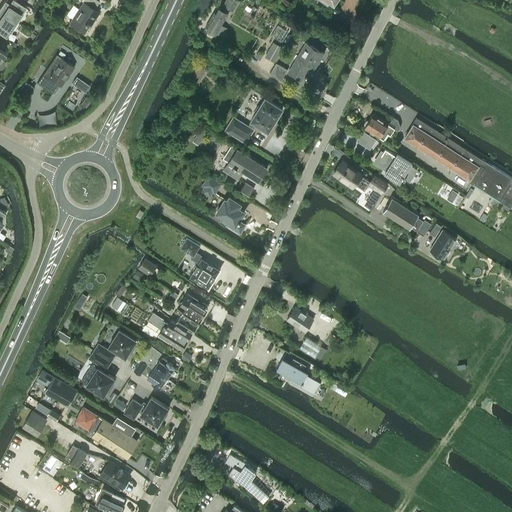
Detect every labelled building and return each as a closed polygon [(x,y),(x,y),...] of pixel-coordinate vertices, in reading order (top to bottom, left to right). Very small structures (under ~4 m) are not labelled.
[(0,6),(0,10),(16,21),(22,12),(21,11),(24,6),(14,0),(11,0),(9,3),(4,0),(0,6)] [(99,12),(94,9),(99,1),(97,0),(81,0),(83,1),(69,22),(83,32),(92,18),(93,19),(99,12)] [(225,0),(223,5),(233,11),(239,0),(238,0),(225,0)] [(204,28),(215,34),(227,13),(219,8),(216,12),(214,11),(204,28)] [(9,30),(16,21),(0,10),(0,31),(5,35),(9,30)] [(275,62),(283,47),(273,42),(264,57),(275,62)] [(309,64),(315,67),(323,52),(306,42),(288,72),(300,79),(309,64)] [(60,86),(74,66),(56,54),(37,82),(53,93),(59,85),(60,86)] [(281,80),(287,69),(276,63),(269,73),(281,80)] [(19,90),(28,96),(34,87),(25,81),(19,90)] [(257,123),(268,131),(283,108),(265,97),(251,120),(252,121),(250,125),(254,127),(257,123)] [(364,126),(381,136),(383,138),(387,132),(390,134),(394,128),(398,130),(400,126),(398,120),(393,116),(389,123),(373,113),(368,120),(367,120),(365,123),(365,124),(364,126)] [(225,129),(245,141),(253,129),(233,116),(225,129)] [(445,136),(443,135),(416,117),(404,137),(438,159),(438,160),(443,163),(444,162),(464,175),(463,176),(510,207),(511,203),(511,183),(510,182),(511,179),(511,178),(446,136),(447,135),(445,135),(445,136)] [(231,144),(223,158),(228,162),(223,169),(238,178),(243,170),(259,180),(267,167),(237,148),(231,144)] [(385,148),(378,160),(390,167),(387,172),(399,179),(401,176),(405,179),(406,178),(408,179),(415,167),(409,163),(411,161),(398,153),(397,156),(385,148)] [(342,161),(334,172),(340,177),(339,178),(349,185),(350,183),(353,186),(355,183),(364,190),(369,184),(381,192),(387,184),(374,175),(370,180),(361,174),(342,161)] [(213,193),(214,193),(220,184),(209,177),(203,186),(204,187),(202,189),(211,195),(213,193)] [(249,194),(254,188),(245,182),(241,189),(249,194)] [(241,220),(239,219),(244,211),(238,207),(241,203),(229,196),(227,200),(225,198),(216,212),(229,220),(227,223),(240,232),(245,225),(240,221),(241,220)] [(423,220),(417,216),(418,214),(391,197),(383,211),(410,227),(411,226),(417,230),(417,231),(423,235),(431,223),(425,219),(423,220)] [(436,222),(429,233),(434,236),(441,226),(436,222)] [(450,251),(449,249),(456,237),(443,229),(430,249),(444,257),(446,254),(448,254),(449,253),(450,251)] [(196,251),(200,245),(187,236),(180,247),(193,255),(191,258),(198,262),(190,275),(209,287),(220,268),(202,257),(203,255),(196,251)] [(150,275),(157,265),(157,264),(145,257),(138,267),(150,275)] [(473,280),(477,274),(465,266),(461,272),(473,280)] [(120,296),(127,287),(123,284),(116,292),(120,296)] [(186,306),(202,317),(207,308),(196,302),(198,299),(187,292),(180,303),(186,306)] [(111,304),(117,309),(124,299),(118,295),(111,304)] [(165,304),(162,308),(170,313),(173,309),(167,305),(165,304)] [(178,308),(176,310),(182,314),(197,324),(202,317),(186,306),(183,311),(178,308)] [(305,331),(313,318),(295,306),(287,319),(305,331)] [(176,332),(187,340),(192,332),(176,322),(171,319),(169,323),(163,320),(164,319),(153,312),(151,316),(176,332)] [(182,314),(176,322),(192,332),(197,324),(182,314)] [(159,333),(170,340),(176,332),(151,316),(148,320),(161,329),(159,333)] [(98,342),(94,350),(111,361),(116,353),(113,352),(115,349),(126,356),(128,352),(131,353),(136,345),(134,344),(136,339),(120,328),(109,345),(109,346),(108,348),(98,342)] [(176,332),(170,340),(182,348),(187,340),(176,332)] [(319,354),(317,353),(322,346),(306,336),(299,347),(314,357),(315,356),(317,358),(319,354)] [(146,351),(141,358),(142,359),(142,360),(167,378),(174,367),(167,362),(168,361),(167,359),(164,357),(162,357),(160,360),(158,358),(162,352),(151,344),(146,351)] [(112,382),(115,377),(102,369),(104,367),(106,368),(111,361),(94,350),(89,357),(100,364),(98,367),(93,363),(82,380),(104,394),(106,390),(109,391),(114,383),(112,382)] [(181,355),(188,360),(192,355),(185,350),(181,355)] [(306,364),(293,357),(291,361),(283,357),(276,368),(292,376),(290,380),(313,393),(319,383),(320,383),(321,382),(307,373),(308,371),(303,369),(306,364)] [(160,388),(167,378),(142,360),(135,370),(140,374),(142,372),(153,380),(152,382),(160,388)] [(45,391),(68,405),(77,390),(42,369),(37,377),(49,384),(45,391)] [(168,413),(166,411),(168,407),(151,396),(145,407),(142,405),(142,404),(133,398),(124,412),(134,418),(138,411),(141,413),(140,413),(158,424),(160,419),(163,421),(168,413)] [(115,404),(123,409),(126,404),(118,399),(115,404)] [(83,405),(74,421),(89,431),(90,430),(94,433),(93,434),(127,456),(137,440),(123,431),(129,422),(118,415),(112,425),(103,419),(102,419),(98,416),(98,415),(83,405)] [(47,415),(57,421),(61,415),(51,409),(47,415)] [(41,417),(32,411),(23,425),(38,434),(44,424),(39,421),(41,417)] [(65,456),(80,465),(87,453),(73,444),(65,456)] [(250,466),(249,465),(250,464),(230,453),(225,461),(233,465),(229,472),(235,477),(263,502),(269,495),(251,478),(256,471),(250,466)] [(122,488),(126,481),(130,474),(109,461),(100,474),(122,488)] [(90,477),(83,473),(80,477),(88,482),(90,477)] [(103,488),(96,503),(105,507),(114,511),(120,511),(124,504),(121,503),(124,498),(103,488)]
